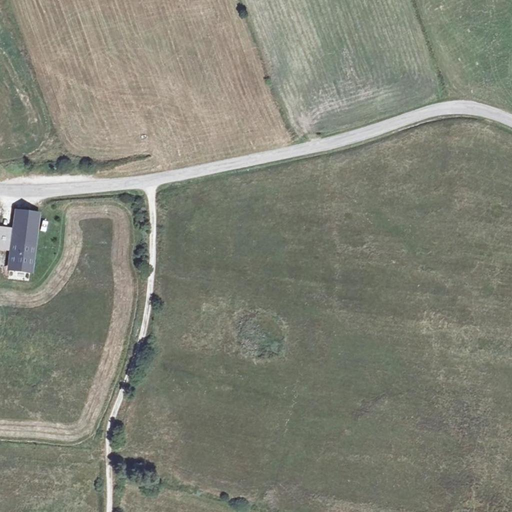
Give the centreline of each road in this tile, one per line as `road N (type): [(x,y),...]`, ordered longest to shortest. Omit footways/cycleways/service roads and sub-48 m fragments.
road 1 (unclassified): [(0,189),(151,181),(323,146),(446,108),(478,108),(511,121)]
road 2 (track): [(151,181),(147,319),(111,424),(109,511)]
